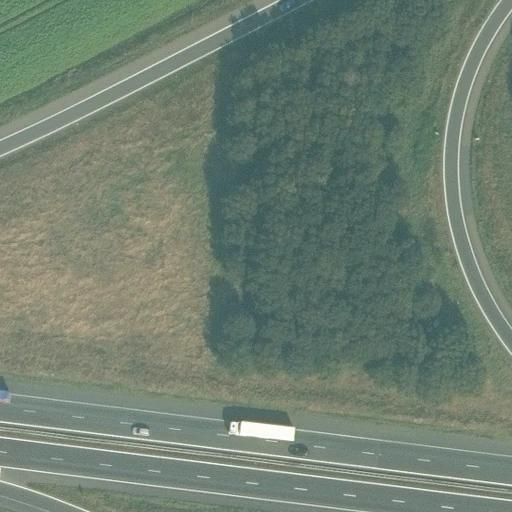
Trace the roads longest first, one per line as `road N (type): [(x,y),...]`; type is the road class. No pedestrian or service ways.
road 1 (motorway): [(511,473),(0,408)]
road 2 (motorway): [(0,454),(460,511)]
road 3 (motorway): [(511,339),(480,284),(459,220),(454,167),(459,120),(479,64),(511,10)]
road 4 (motorway): [(310,0),(0,153)]
